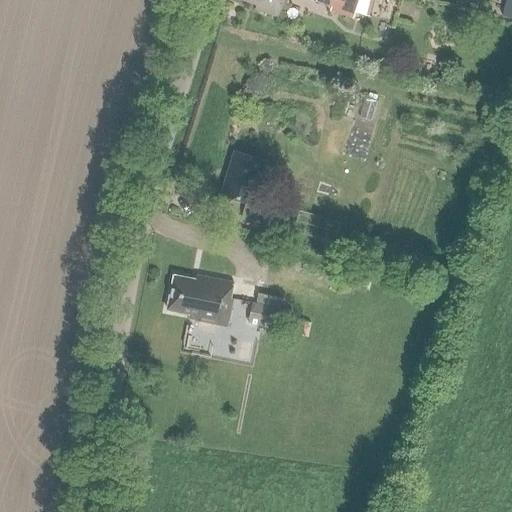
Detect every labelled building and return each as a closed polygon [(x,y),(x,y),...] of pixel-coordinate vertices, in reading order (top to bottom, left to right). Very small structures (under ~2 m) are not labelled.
[(279,17),(284,0),(243,0),(257,4),(255,9),(279,17)] [(316,0),(315,3),(354,16),(359,0),(316,0)] [(511,0),(506,0),(502,16),(511,18),(511,0)] [(265,161),(234,152),(222,195),(253,204),(247,223),(272,230),(279,204),(255,197),(265,161)] [(407,251),(379,242),(373,263),(401,271),(407,251)] [(203,256),(201,268),(210,270),(213,258),(203,256)] [(175,277),(168,310),(189,315),(187,320),(227,328),(233,299),(230,299),(234,283),(196,275),(195,281),(175,277)] [(281,329),(289,331),(292,311),(284,310),(281,329)] [(296,335),(308,337),(310,323),(298,321),(296,335)]
